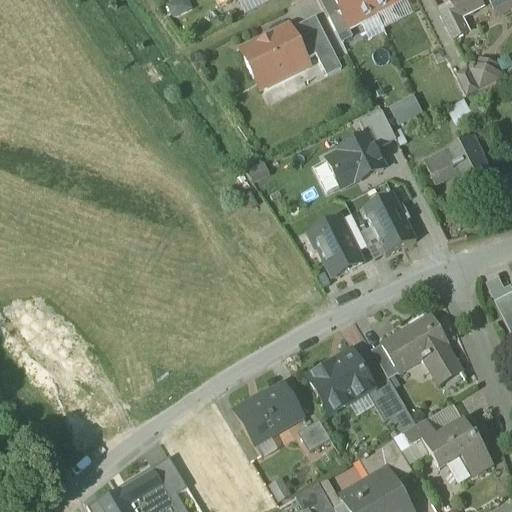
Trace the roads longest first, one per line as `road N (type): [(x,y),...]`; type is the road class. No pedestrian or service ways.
road 1 (residential): [(454,268),(252,364),(133,442),(50,511)]
road 2 (residential): [(454,268),(511,437)]
